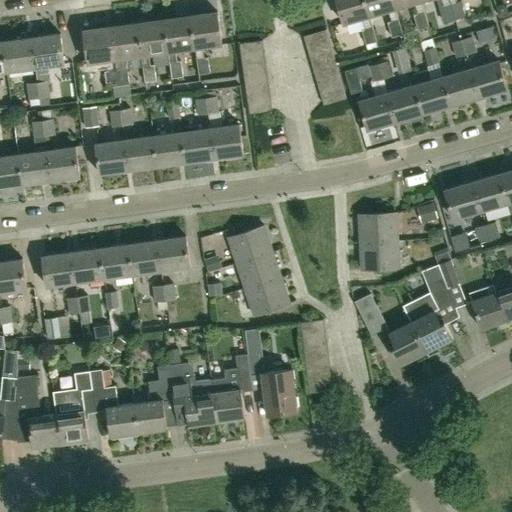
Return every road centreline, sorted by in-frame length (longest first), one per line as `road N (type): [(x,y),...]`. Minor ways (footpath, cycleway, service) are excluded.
road 1 (residential): [(0,223),(339,175),(511,127)]
road 2 (residential): [(382,431),(260,459),(0,491)]
road 3 (residential): [(511,361),(382,431)]
